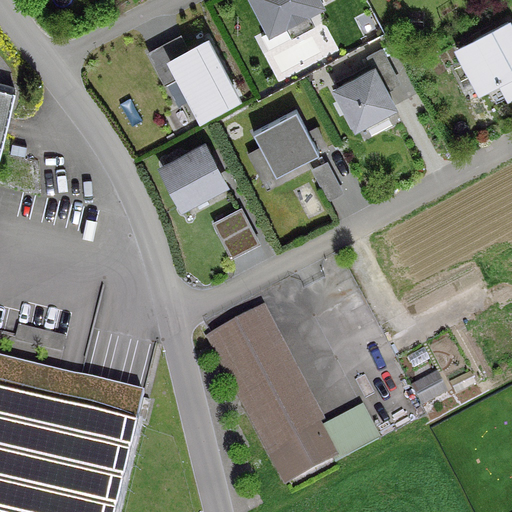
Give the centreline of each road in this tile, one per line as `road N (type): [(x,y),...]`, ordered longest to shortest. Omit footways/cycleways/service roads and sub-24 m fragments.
road 1 (residential): [(175,320),(511,143)]
road 2 (residential): [(175,320),(131,203),(47,64)]
road 3 (residential): [(220,511),(175,320)]
road 4 (residential): [(47,64),(168,0)]
